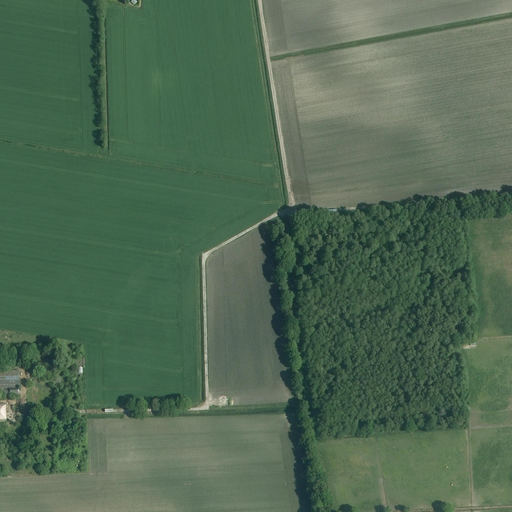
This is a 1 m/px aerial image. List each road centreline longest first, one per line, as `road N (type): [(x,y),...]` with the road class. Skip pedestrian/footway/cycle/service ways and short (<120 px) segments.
road 1 (track): [(260,0),(293,206),(203,256),(207,408)]
road 2 (track): [(294,406),(32,412),(23,406),(22,372)]
road 3 (track): [(291,211),(456,196)]
